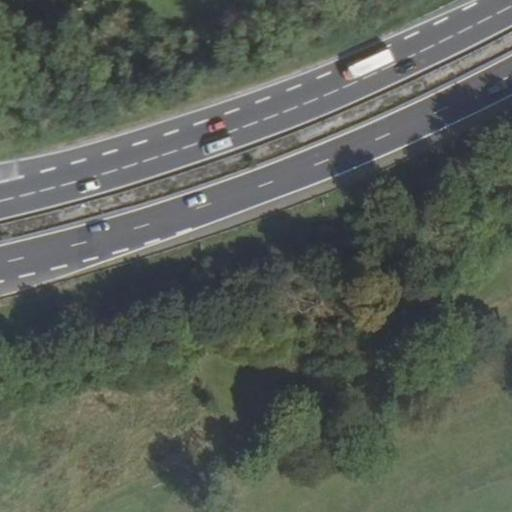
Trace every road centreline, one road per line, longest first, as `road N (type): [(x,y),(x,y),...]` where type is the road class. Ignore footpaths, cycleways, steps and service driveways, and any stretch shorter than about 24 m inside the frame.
road 1 (trunk): [(0,266),(268,186),(511,72)]
road 2 (trunk): [(511,2),(273,116),(161,150)]
road 3 (trunk): [(161,150),(0,201)]
road 4 (trunk): [(161,150),(125,146),(0,176)]
